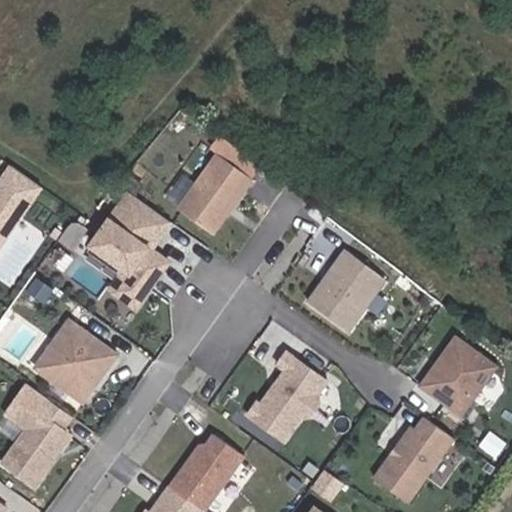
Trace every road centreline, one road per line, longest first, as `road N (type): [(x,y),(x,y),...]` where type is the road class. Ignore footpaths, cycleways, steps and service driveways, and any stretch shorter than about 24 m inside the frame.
road 1 (residential): [(230,282),(64,511)]
road 2 (residential): [(393,391),(230,282)]
